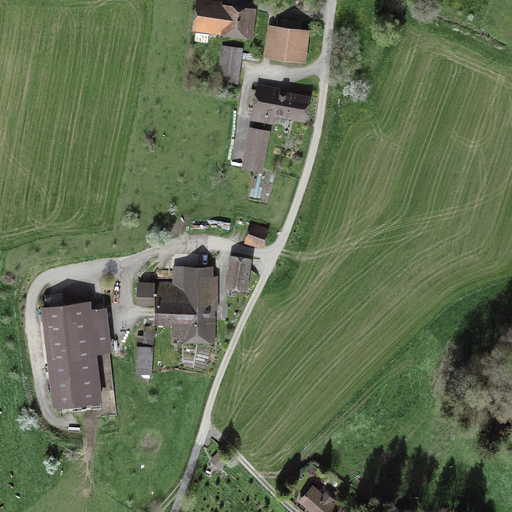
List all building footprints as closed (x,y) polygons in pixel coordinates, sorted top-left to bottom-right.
[(225,31),(246,34),(249,12),(196,5),(192,30),(196,31),(195,40),(207,42),(208,33),(206,32),(201,31),(202,26),(207,27),(207,25),(225,28),(225,31)] [(301,31),(277,28),(273,56),(297,59),(301,31)] [(241,49),(223,47),(218,79),(237,81),(241,49)] [(218,59),(206,58),(204,66),(216,68),(218,59)] [(276,113),(303,118),(307,98),(259,90),(253,119),(274,123),(276,113)] [(252,129),(245,167),(260,170),(267,131),(252,129)] [(263,244),(267,233),(253,229),(250,240),(263,244)] [(229,284),(243,286),(245,276),(247,276),(250,258),(231,255),(229,270),(231,270),(229,284)] [(174,324),(174,335),(208,335),(208,305),(211,305),(214,307),(216,307),(216,279),(208,279),(208,269),(175,268),(175,284),(138,284),(138,301),(156,301),(156,324),(174,324)] [(94,351),(109,349),(104,310),(90,311),(89,303),(49,307),(60,403),(100,399),(94,351)] [(144,335),(154,336),(155,327),(145,327),(144,335)] [(137,372),(150,373),(151,347),(138,346),(137,372)] [(220,452),(213,459),(220,466),(227,458),(220,452)] [(322,494),(315,488),(302,503),(311,511),(327,511),(337,502),(325,491),(322,494)]
